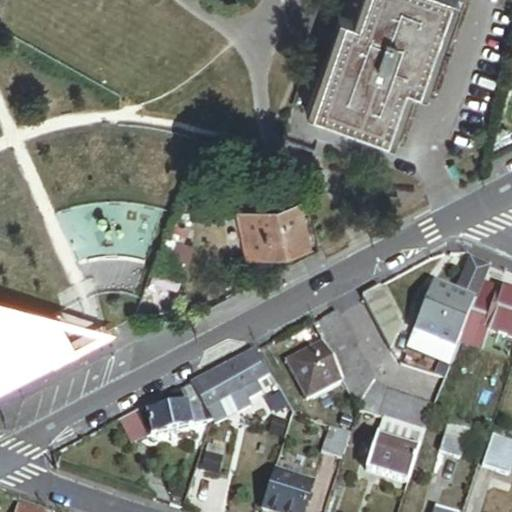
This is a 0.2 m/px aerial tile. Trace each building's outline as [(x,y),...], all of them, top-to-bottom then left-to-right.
[(424,0),(374,0),(362,36),(348,32),(312,130),(403,163),(423,108),(435,112),(470,17),(424,0)] [(362,36),(374,0),(360,0),(360,1),(348,32),(362,36)] [(482,21),(470,17),(435,112),(447,116),(482,21)] [(312,130),(348,32),(337,27),(332,40),(301,125),(312,130)] [(414,167),(435,112),(423,108),(403,163),(414,167)] [(209,154),(194,149),(169,220),(178,223),(181,214),(186,216),(190,204),(197,186),(209,154)] [(209,190),(197,186),(190,204),(202,209),(209,190)] [(236,215),(244,258),(304,246),(296,203),(236,215)] [(178,223),(169,220),(165,231),(174,234),(178,223)] [(174,234),(165,231),(153,263),(183,274),(194,242),(174,234)] [(488,276),(468,268),(453,304),(473,313),(482,292),(488,276)] [(496,295),(482,292),(473,313),(467,327),(475,330),(469,346),(461,342),(459,347),(477,354),(484,336),(480,335),(495,296),(496,295)] [(396,333),(375,294),(364,301),(390,349),(396,333)] [(473,313),(453,304),(430,295),(427,300),(421,298),(414,313),(421,316),(411,340),(454,358),(459,347),(461,342),(467,327),(473,313)] [(511,302),(495,296),(480,335),(511,345),(511,302)] [(390,349),(364,301),(357,304),(386,357),(390,349)] [(55,321),(0,304),(0,380),(47,358),(49,361),(70,351),(55,321)] [(104,334),(55,321),(70,351),(104,334)] [(421,439),(432,413),(372,393),(335,325),(313,338),(320,350),(341,388),(356,417),(383,426),(402,433),(419,439),(421,439)] [(467,327),(461,342),(469,346),(475,330),(467,327)] [(454,358),(411,340),(404,357),(436,371),(447,375),(454,358)] [(305,408),(341,388),(320,350),(285,370),(305,408)] [(0,385),(49,361),(47,358),(0,380),(0,385)] [(268,384),(256,358),(190,394),(205,422),(207,421),(218,414),(216,411),(243,397),(247,406),(260,400),(255,391),(268,384)] [(447,375),(436,371),(433,383),(443,386),(447,375)] [(205,422),(190,394),(161,409),(166,420),(146,425),(150,445),(209,431),(205,422)] [(247,406),(243,397),(216,411),(218,414),(207,421),(213,432),(251,412),(247,406)] [(161,409),(118,432),(131,455),(150,445),(146,425),(166,420),(161,409)] [(402,433),(383,426),(376,447),(417,461),(424,440),(421,439),(419,439),(417,446),(400,440),(402,433)] [(339,467),(340,463),(324,457),(332,435),(327,433),(318,459),(339,467)] [(417,446),(419,439),(402,433),(400,440),(417,446)] [(449,434),(439,465),(454,470),(464,439),(449,434)] [(340,463),(348,440),(332,435),(324,457),(340,463)] [(406,492),(417,461),(376,447),(374,451),(371,459),(365,477),(406,492)] [(362,456),(371,459),(374,451),(365,448),(362,456)] [(511,459),(511,454),(492,448),(483,474),(504,482),(511,459)] [(302,511),(310,490),(271,477),(259,511),(302,511)] [(462,511),(464,509),(439,501),(434,511),(462,511)]
